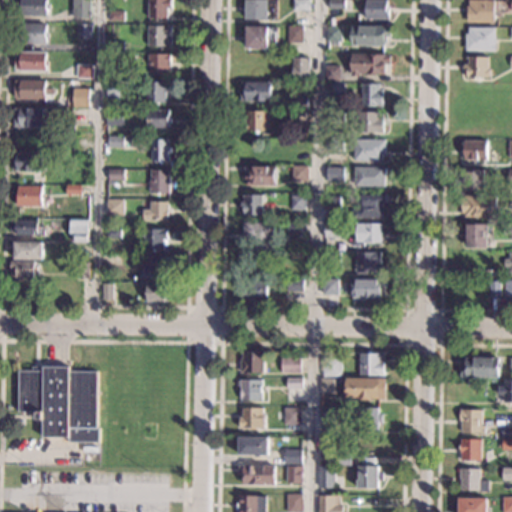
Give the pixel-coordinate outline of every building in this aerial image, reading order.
[(45,0),(45,16),(15,15),(15,0),(45,0)] [(88,0),(88,18),(71,18),(71,0),(88,0)] [(171,0),(171,8),(166,8),(166,17),(148,17),(148,0),(171,0)] [(276,0),(276,19),(244,19),(244,0),(276,0)] [(309,0),(309,12),(292,11),(292,0),(309,0)] [(344,0),(344,10),(328,9),(328,0),(344,0)] [(387,0),(386,5),(388,5),(388,20),(365,19),(365,0),(387,0)] [(493,0),(493,22),(466,21),(466,6),(468,6),(468,0),(493,0)] [(123,20),(108,19),(108,10),(124,11),(123,20)] [(90,40),(75,40),(75,23),(90,24),(90,40)] [(45,33),(48,33),(48,36),(45,36),(45,44),(14,43),(14,24),(45,24),(45,33)] [(170,47),(147,46),(147,26),(171,26),(170,47)] [(302,42),(287,42),(288,26),(293,26),(302,27),(302,42)] [(391,38),(384,38),(384,47),(350,46),(351,26),(391,27),(391,38)] [(494,51),(465,50),(465,34),(468,34),(468,26),(495,27),(494,51)] [(276,48),(244,48),(245,27),(276,28),(276,48)] [(341,43),(325,42),(325,27),(341,28),(341,43)] [(123,51),(108,51),(108,42),(123,42),(123,51)] [(44,62),(47,62),(47,64),(44,64),(44,72),(18,72),(18,70),(13,70),(13,53),(19,53),(19,51),(45,52),(44,62)] [(170,65),(168,65),(168,72),(147,71),(147,54),(170,55),(170,65)] [(389,64),(384,64),(384,74),(360,74),(360,77),(351,77),(351,54),(389,55),(389,64)] [(308,80),(288,80),(288,66),(292,66),(293,58),(308,59),(308,80)] [(487,69),(490,69),(490,78),(464,77),(465,69),(462,69),(463,65),(467,65),(467,58),(487,58),(487,69)] [(91,78),(75,77),(75,65),(91,65),(91,78)] [(339,82),(323,81),(324,65),(339,66),(339,82)] [(44,88),(53,88),(52,94),(45,94),(44,103),(35,103),(35,100),(19,99),(19,98),(12,97),(12,81),(18,81),(18,79),(44,80),(44,88)] [(123,100),(106,100),(107,81),(124,81),(123,100)] [(271,103),(240,102),(240,81),(245,82),(271,82),(271,103)] [(170,93),(166,93),(166,103),(145,102),(146,82),(170,83),(170,93)] [(342,100),(326,99),(326,84),(342,84),(342,100)] [(382,107),(360,106),(361,84),(383,85),(382,107)] [(88,106),(73,106),(73,92),(85,92),(88,92),(88,106)] [(307,109),(290,109),(290,97),(307,98),(307,109)] [(45,128),(13,127),(14,108),(27,108),(46,109),(45,128)] [(86,110),(86,124),(70,124),(71,109),(86,110)] [(169,120),(173,120),(173,123),(170,123),(169,128),(147,127),(147,110),(170,111),(169,120)] [(267,124),(269,124),(269,132),(259,131),(259,136),(255,136),(255,132),(246,132),(246,124),(243,124),(243,118),(246,118),(246,111),(267,112),(267,124)] [(306,124),(289,123),(289,112),(290,112),(306,112),(306,124)] [(343,123),(327,123),(327,112),(343,112),(343,123)] [(122,126),(123,114),(107,113),(106,125),(122,126)] [(378,119),(386,119),(386,131),(384,131),(384,133),(357,133),(357,130),(352,130),(352,124),(357,125),(358,113),(378,113),(378,119)] [(124,148),(108,148),(108,137),(124,137),(124,148)] [(385,157),(381,157),(381,161),(353,161),(354,139),(385,140),(385,157)] [(168,149),(173,149),(172,154),(169,154),(169,162),(159,162),(159,164),(153,163),(153,162),(150,162),(150,141),(169,141),(168,149)] [(342,152),(327,152),(327,141),(343,141),(342,152)] [(486,160),(464,160),(464,146),(462,146),(462,143),(465,143),(465,141),(487,142),(486,160)] [(43,173),(17,172),(17,171),(12,171),(13,154),(16,154),(16,152),(43,153),(43,173)] [(307,183),(291,182),(291,165),(307,166),(307,183)] [(275,187),(246,186),(246,182),(244,180),(244,175),(246,172),(243,171),(243,169),(246,168),(246,166),(276,167),(275,187)] [(387,174),(385,174),(385,187),(354,186),(355,167),(387,168),(387,174)] [(344,168),(343,183),(326,182),(326,168),(344,168)] [(124,181),(109,181),(109,170),(124,170),(124,181)] [(168,178),(172,178),(172,182),(169,182),(169,194),(148,194),(149,182),(151,182),(151,170),(168,170),(168,178)] [(482,177),(486,177),(486,182),(483,182),(482,190),(463,189),(463,170),(483,170),(482,177)] [(81,185),(80,196),(64,195),(64,185),(81,185)] [(41,194),(44,194),(44,198),(41,198),(41,207),(16,206),(16,186),(41,186),(41,194)] [(265,199),(265,201),(263,202),(263,217),(243,217),(243,209),(240,209),(240,203),(243,203),(243,195),(263,196),(265,199)] [(340,196),(340,208),(324,207),(324,195),(340,196)] [(305,211),(290,211),(290,196),(305,196),(305,211)] [(383,203),(381,203),(381,219),(353,218),(353,211),(357,211),(358,196),(383,197),(383,203)] [(495,218),(464,217),(464,214),(461,214),(461,197),(463,197),(463,196),(496,197),(495,218)] [(123,216),(107,216),(107,200),(120,200),(123,200),(123,216)] [(167,209),(171,209),(171,215),(167,215),(167,220),(142,219),(142,215),(140,215),(140,201),(167,202),(167,209)] [(37,227),(46,228),(45,236),(14,236),(14,233),(10,232),(10,220),(38,220),(37,227)] [(89,243),(71,243),(72,235),(69,235),(69,220),(89,220),(89,243)] [(381,233),(384,233),(384,237),(381,237),(381,243),(365,242),(365,246),(363,246),(363,248),(350,248),(350,238),(355,239),(355,222),(381,223),(381,233)] [(272,244),(261,244),(261,248),(256,247),(257,244),(243,244),(243,240),(240,239),(240,234),(242,234),(242,223),(272,223),(272,244)] [(305,235),(288,235),(288,223),(304,224),(305,224),(305,235)] [(344,230),(338,230),(338,239),(324,239),(324,223),(344,224),(344,230)] [(487,250),(465,249),(466,225),(487,225),(487,250)] [(120,238),(106,238),(106,229),(120,229),(120,238)] [(168,230),(168,246),(165,246),(164,251),(143,250),(144,229),(168,230)] [(42,260),(14,259),(14,243),(42,244),(42,260)] [(306,274),(290,274),(290,269),(284,269),(285,260),(289,260),(290,251),(306,251),(306,274)] [(340,264),(324,263),(324,252),(337,252),(340,252),(340,264)] [(381,264),(377,263),(377,271),(366,271),(366,275),(355,275),(355,252),(382,253),(381,264)] [(121,266),(106,266),(106,257),(121,257),(121,266)] [(167,269),(161,269),(161,278),(140,278),(141,270),(142,270),(143,258),(167,258),(167,269)] [(34,267),(38,268),(38,274),(34,274),(34,278),(9,278),(10,261),(34,262),(34,267)] [(78,263),(88,263),(88,280),(77,279),(77,267),(72,267),(72,261),(78,262),(78,263)] [(251,281),(267,281),(266,300),(256,300),(256,303),(250,303),(250,300),(242,300),(242,281),(247,281),(247,277),(251,278),(251,281)] [(338,296),(322,295),(323,279),(339,280),(338,296)] [(387,289),(380,289),(380,299),(364,298),(364,303),(357,302),(355,299),(351,299),(351,279),(387,280),(387,289)] [(303,294),(287,293),(287,280),(303,280),(303,294)] [(499,297),(490,297),(490,282),(500,282),(499,297)] [(166,303),(145,303),(146,284),(167,284),(166,303)] [(112,301),(102,300),(102,285),(113,285),(112,301)] [(264,372),(240,372),(240,359),(241,359),(241,349),(264,350),(264,372)] [(383,377),(360,376),(360,353),(384,354),(383,377)] [(299,373),(281,373),(281,358),(300,359),(299,373)] [(341,377),(322,377),(322,358),(331,358),(341,358),(341,377)] [(498,379),(460,378),(460,366),(463,367),(463,358),(498,358),(498,379)] [(68,372),(97,372),(96,429),(98,429),(98,443),(68,443),(68,438),(41,437),(42,421),(35,421),(35,413),(18,412),(19,371),(32,371),(32,368),(36,368),(36,372),(42,372),(42,367),(56,367),(68,368),(68,372)] [(301,389),(285,389),(285,377),(301,377),(301,389)] [(334,394),(319,393),(319,378),(323,378),(335,379),(334,394)] [(385,400),(345,399),(345,378),(386,379),(385,400)] [(260,400),(239,399),(239,387),(236,387),(236,379),(261,379),(260,400)] [(511,402),(503,402),(503,396),(497,396),(497,387),(503,387),(503,380),(511,380),(511,402)] [(262,414),(265,414),(265,428),(239,428),(239,411),(241,411),(241,407),(262,408),(262,414)] [(299,425),(283,424),(283,407),(300,407),(299,425)] [(334,420),(320,420),(320,407),(334,407),(334,420)] [(378,415),(384,415),(383,423),(378,423),(378,430),(362,430),(362,421),(350,421),(350,407),(378,408),(378,415)] [(481,410),(481,426),(485,426),(485,433),(460,432),(460,422),(458,422),(458,409),(481,410)] [(511,451),(500,451),(502,429),(511,429),(511,451)] [(334,458),(318,458),(318,436),(334,436),(334,458)] [(266,455),(238,455),(239,437),(267,438),(266,455)] [(480,463),(460,462),(460,439),(480,440),(480,463)] [(301,450),(301,466),(283,465),(284,450),(301,450)] [(351,456),(351,466),(336,465),(336,455),(351,456)] [(274,486),(241,486),(242,475),(237,474),(238,466),(274,467),(274,486)] [(301,483),(285,483),(285,466),(302,466),(301,483)] [(332,488),(317,488),(318,466),(333,466),(332,488)] [(377,473),(383,473),(383,481),(377,481),(377,489),(356,489),(357,477),(359,477),(359,466),(377,467),(377,473)] [(511,480),(501,480),(501,468),(511,468),(511,480)] [(478,481),(488,482),(488,491),(459,491),(459,480),(457,480),(457,469),(478,470),(478,481)] [(301,511),(286,511),(286,494),(301,494),(301,511)] [(265,511),(237,511),(237,495),(264,495),(265,496),(265,511)] [(338,505),(342,505),(342,511),(316,511),(317,496),(338,497),(338,505)] [(486,511),(457,511),(458,498),(485,499),(487,499),(486,511)] [(511,511),(501,511),(502,499),(511,499),(511,511)]
